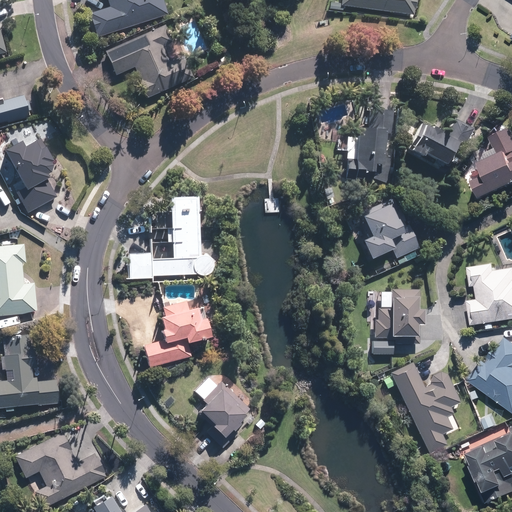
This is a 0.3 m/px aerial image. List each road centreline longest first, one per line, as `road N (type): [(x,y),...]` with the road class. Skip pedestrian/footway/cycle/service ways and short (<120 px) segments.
road 1 (residential): [(133,169),(102,219),(86,269),(96,357),(131,422),(221,511)]
road 2 (residential): [(437,59),(324,63),(267,78),(159,141),(133,169)]
road 3 (residential): [(42,0),(52,55),(71,91),(133,169)]
